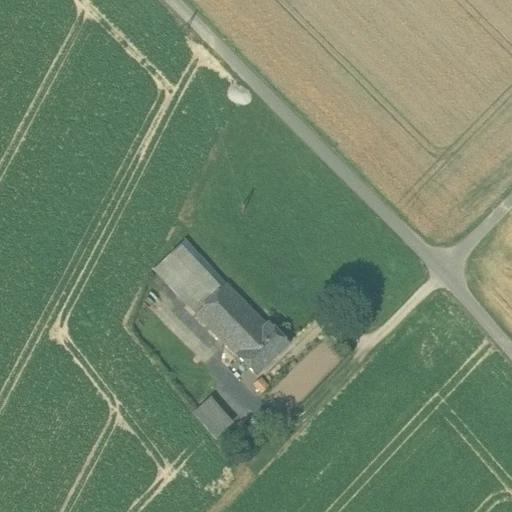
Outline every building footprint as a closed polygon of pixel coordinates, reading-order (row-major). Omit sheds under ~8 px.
[(225,286),(184,241),(145,279),(189,324),(197,316),(196,315),(225,286)] [(266,327),(226,286),(225,286),(196,315),(197,316),(236,356),(266,327)] [(341,330),(350,321),(333,303),(323,312),(341,330)] [(266,327),(236,356),(257,377),(290,345),(269,324),(266,327)] [(261,379),(254,386),(261,393),(268,387),(261,379)] [(218,412),(207,420),(213,429),(224,421),(218,412)]
